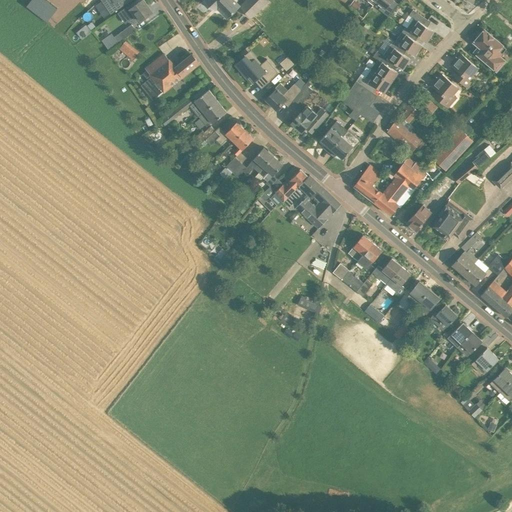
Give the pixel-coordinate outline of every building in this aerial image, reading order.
[(51,0),(30,0),(27,5),(50,20),(60,5),(51,0)] [(135,16),(139,22),(152,13),(143,0),(131,9),(128,6),(120,12),(128,22),(135,16)] [(215,9),(217,6),(227,16),(238,5),(232,0),(206,0),(215,9)] [(268,1),(267,0),(266,0),(247,0),(240,8),(250,18),(258,10),(268,1)] [(376,0),(375,2),(381,6),(378,9),(388,17),(397,4),(392,1),(393,0),(376,0)] [(357,10),(361,5),(359,4),(355,1),(351,5),(356,9),(357,10)] [(415,34),(415,35),(426,42),(427,41),(433,32),(424,25),(428,20),(412,10),(409,16),(413,19),(407,28),(415,34)] [(77,33),(82,39),(91,31),(86,25),(77,33)] [(124,39),(136,31),(132,25),(120,34),(124,39)] [(407,28),(405,27),(395,42),(404,48),(415,56),(415,55),(421,45),(412,39),(415,35),(415,34),(407,28)] [(506,49),(484,30),(481,33),(479,33),(475,37),(476,40),(473,43),(478,47),(474,52),(475,54),(496,71),(505,61),(500,57),(506,49)] [(108,47),(119,41),(114,32),(103,38),(108,47)] [(132,61),(139,52),(125,41),(118,50),(132,61)] [(404,48),(395,42),(393,41),(383,55),(395,64),(403,69),(409,59),(401,53),(404,48)] [(383,55),(377,51),(373,57),(378,60),(371,69),(391,83),(397,73),(388,67),(392,62),(394,64),(395,65),(395,64),(383,55)] [(175,68),(164,54),(145,69),(164,92),(169,87),(199,63),(192,55),(175,68)] [(469,61),(461,54),(458,59),(456,57),(455,58),(457,59),(451,66),(455,70),(451,75),(467,89),(482,71),(469,61)] [(246,56),(236,65),(247,78),(250,76),(255,81),(262,89),(277,73),(267,60),(260,66),(255,60),(251,63),(246,56)] [(290,59),(282,66),(286,71),(294,64),(290,59)] [(391,83),(371,69),(365,79),(360,76),(356,81),(371,92),(375,87),(384,93),(390,83),(391,83)] [(458,88),(442,74),(438,79),(436,77),(436,78),(438,79),(431,86),(435,90),(431,95),(447,108),(456,98),(453,95),(458,88)] [(371,92),(356,81),(342,101),(372,122),(386,102),(371,92)] [(292,102),(301,90),(294,84),(288,91),(280,83),(275,88),(276,89),(266,100),(276,110),(284,102),(289,106),(292,102)] [(301,90),(292,102),(298,107),(312,90),(305,84),(301,90)] [(199,116),(217,101),(209,90),(192,103),(189,99),(171,113),(175,118),(191,106),(199,116)] [(413,128),(407,123),(418,111),(417,111),(420,108),(424,112),(431,104),(421,96),(415,103),(415,104),(413,106),(411,105),(397,120),(396,119),(388,132),(405,147),(403,150),(409,155),(421,141),(410,131),(413,128)] [(217,101),(199,116),(207,127),(212,122),(213,123),(227,112),(217,101)] [(316,113),(308,106),(301,113),(291,123),(302,132),(305,128),(312,134),(329,115),(321,108),(316,113)] [(459,118),(464,123),(468,118),(463,113),(459,118)] [(342,138),(349,130),(348,130),(347,130),(336,121),(331,128),(320,140),(331,150),(342,138)] [(234,141),(245,130),(236,122),(226,133),(224,131),(219,135),(215,131),(205,139),(211,146),(216,140),(222,146),(230,137),(234,141)] [(205,139),(215,131),(211,126),(204,132),(202,131),(190,142),(196,148),(205,139)] [(245,130),(234,141),(239,146),(234,152),(237,155),(253,139),(245,130)] [(342,138),(331,150),(342,160),(353,147),(354,148),(361,140),(353,134),(349,130),(342,138)] [(446,170),(467,147),(461,141),(466,135),(461,130),(435,160),(446,170)] [(255,159),(250,165),(259,173),(273,156),(263,148),(254,158),(255,159)] [(483,163),(490,157),(484,150),(477,155),(478,157),(483,163)] [(271,187),(279,180),(274,176),(283,165),(273,156),(259,173),(264,178),(268,181),(266,183),(270,187),(271,187)] [(232,173),(241,163),(235,157),(226,167),(232,173)] [(416,174),(420,169),(422,167),(416,162),(415,163),(408,157),(403,163),(412,170),(416,174)] [(501,188),(511,177),(511,160),(511,162),(493,179),(501,188)] [(458,184),(477,168),(472,162),(453,177),(458,184)] [(247,168),(241,163),(232,173),(238,178),(243,172),(247,168)] [(403,181),(412,170),(403,163),(395,174),(396,175),(403,181)] [(374,202),(381,193),(375,188),(376,186),(374,185),(382,175),(370,165),(355,187),(374,202)] [(283,201),(294,191),(308,176),(301,169),(286,184),(284,183),(283,184),(279,180),(271,187),(260,197),(265,202),(268,201),(271,199),(278,207),(283,202),(282,202),(283,201)] [(398,197),(408,185),(413,188),(421,179),(421,178),(416,174),(412,170),(403,181),(396,175),(393,180),(381,193),(374,202),(390,215),(397,206),(394,204),(400,198),(398,197)] [(386,175),(393,180),(396,175),(395,174),(390,170),(386,175)] [(308,176),(294,191),(283,201),(282,202),(283,202),(283,203),(284,203),(290,209),(295,209),(296,208),(319,228),(341,205),(309,175),(308,176)] [(207,183),(203,179),(199,184),(204,187),(207,183)] [(511,201),(503,211),(508,216),(511,211),(511,201)] [(243,215),(248,209),(250,207),(244,202),(243,204),(237,210),(243,215)] [(416,231),(422,225),(421,223),(431,212),(423,205),(407,223),(416,231)] [(463,218),(447,205),(439,215),(441,217),(433,227),(443,234),(441,236),(447,241),(452,234),(459,239),(472,220),(466,215),(463,218)] [(460,248),(466,253),(481,236),(477,232),(460,248)] [(358,261),(372,243),(363,235),(348,253),(358,261)] [(372,243),(358,261),(367,269),(382,251),(372,243)] [(222,265),(231,256),(222,248),(214,258),(222,265)] [(478,259),(470,252),(466,257),(462,254),(453,265),(464,275),(474,263),(478,259)] [(499,274),(508,263),(498,255),(488,267),(497,275),(499,274)] [(511,285),(502,298),(494,307),(506,318),(511,309),(511,257),(508,263),(499,274),(502,277),(509,269),(511,271),(511,285)] [(392,278),(401,266),(392,258),(382,270),(378,266),(372,273),(386,284),(387,283),(392,278)] [(342,280),(349,271),(350,271),(340,263),(333,272),(342,280)] [(474,263),(464,275),(476,285),(485,273),(474,263)] [(392,278),(387,283),(393,288),(392,289),(396,292),(411,274),(401,266),(392,278)] [(357,292),(367,279),(364,283),(349,271),(342,280),(357,292)] [(367,279),(357,292),(363,296),(373,284),(367,279)] [(494,307),(502,298),(500,296),(505,290),(494,280),(481,295),(494,307)] [(417,304),(420,300),(429,289),(419,281),(410,292),(415,296),(412,300),(417,304)] [(429,289),(420,300),(420,301),(416,306),(424,313),(426,310),(429,311),(430,309),(440,298),(429,289)] [(312,301),(308,300),(309,298),(305,296),(304,297),(302,296),(298,306),(309,310),(312,301)] [(457,316),(446,304),(436,314),(434,312),(429,317),(437,325),(442,320),(447,325),(457,316)] [(379,312),(374,319),(378,322),(384,316),(379,312)] [(405,319),(398,329),(407,336),(412,330),(406,325),(409,322),(405,319)] [(460,346),(473,332),(463,323),(448,338),(448,339),(452,334),(456,338),(452,342),(458,348),(460,346)] [(460,346),(458,348),(467,357),(471,352),(472,352),(482,341),(473,332),(460,346)] [(488,370),(499,359),(487,348),(477,359),(488,370)] [(500,392),(511,380),(511,374),(505,368),(490,383),(499,393),(500,392)] [(511,380),(500,392),(509,401),(511,398),(511,380)] [(451,389),(456,393),(461,388),(456,383),(451,389)] [(474,405),(466,397),(460,403),(474,418),(482,410),(486,406),(480,400),(476,404),(474,405)] [(496,426),(490,424),(488,429),(493,432),(496,426)]
